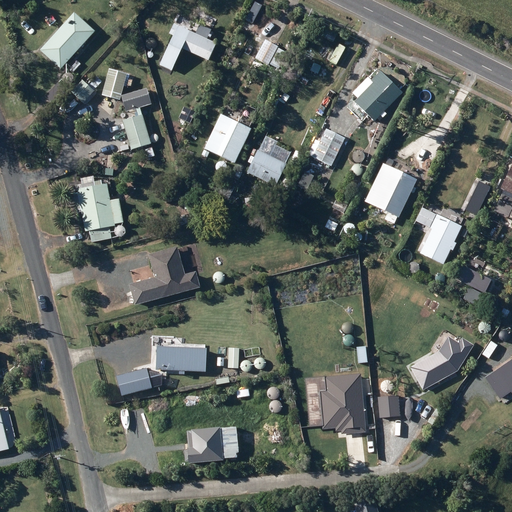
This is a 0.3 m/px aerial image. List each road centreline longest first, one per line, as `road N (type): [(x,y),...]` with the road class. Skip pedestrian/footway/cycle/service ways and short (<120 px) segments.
road 1 (residential): [(0,136),(95,511)]
road 2 (tertiary): [(347,0),(511,81)]
